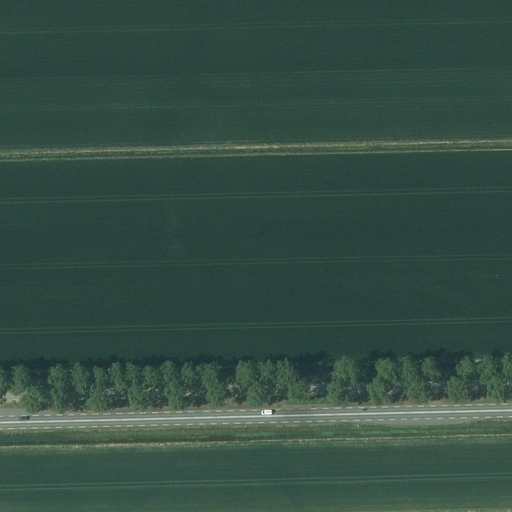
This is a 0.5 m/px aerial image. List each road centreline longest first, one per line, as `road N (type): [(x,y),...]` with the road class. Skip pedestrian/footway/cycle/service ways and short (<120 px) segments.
road 1 (unclassified): [(0,398),(511,385)]
road 2 (secondary): [(511,410),(0,423)]
